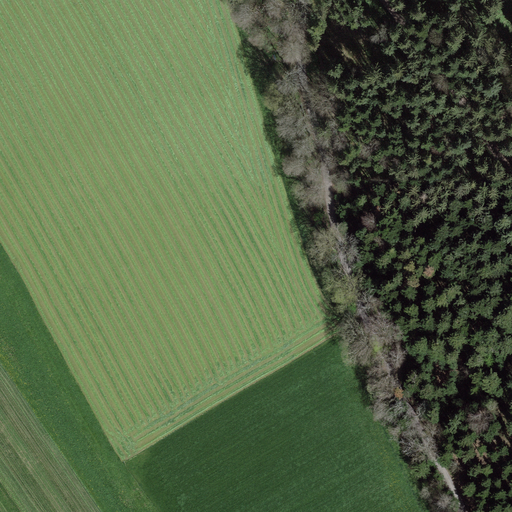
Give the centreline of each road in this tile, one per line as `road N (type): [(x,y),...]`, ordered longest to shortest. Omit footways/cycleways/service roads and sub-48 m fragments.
road 1 (unclassified): [(336,250),(401,363),(464,511)]
road 2 (unclassified): [(336,250),(308,79),(307,0)]
road 3 (track): [(511,136),(407,0)]
